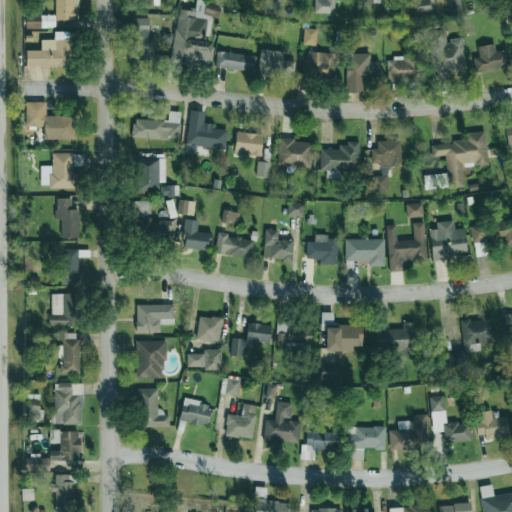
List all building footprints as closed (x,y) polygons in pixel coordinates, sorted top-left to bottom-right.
[(77,20),(76,0),(54,0),(55,14),(25,15),(25,29),(55,28),(55,20),(77,20)] [(265,0),(278,0),(278,14),(265,13),(265,0)] [(315,0),(334,0),(334,13),(315,13),(315,0)] [(413,0),(429,0),(432,12),(416,15),(413,0)] [(171,62),(209,67),(212,41),(209,40),(211,18),(219,19),(220,5),(196,2),(195,11),(177,9),(171,62)] [(148,18),(131,18),(132,58),(155,58),(155,37),(149,37),(148,18)] [(302,45),(315,45),(316,29),(303,28),(302,45)] [(462,38),(446,40),(444,28),(425,31),(433,81),(451,78),(450,72),(467,70),(462,38)] [(40,39),(40,51),(25,50),(24,66),(72,67),(72,40),(40,39)] [(477,47),(495,44),(496,51),(506,49),(510,67),(476,73),(473,57),(479,56),(477,47)] [(293,61),(282,60),(282,50),(259,50),(258,77),(293,78),(293,61)] [(254,55),(216,52),(215,68),(252,71),(254,55)] [(335,53),(305,52),(305,79),(334,79),(335,53)] [(379,61),(369,61),(369,54),(346,53),(345,92),(362,92),(362,79),(379,79),(379,61)] [(388,81),(421,80),(420,55),(403,55),(403,60),(387,60),(388,81)] [(46,116),(46,102),(25,102),(25,127),(43,127),(44,139),(74,139),(74,116),(46,116)] [(136,118),(163,121),(168,120),(167,110),(182,111),(179,139),(134,135),(136,118)] [(188,126),(187,145),(224,149),(225,130),(188,126)] [(430,144),(451,142),(451,139),(465,137),(464,132),(485,130),(488,164),(462,167),(464,187),(427,190),(426,178),(448,176),(446,155),(431,157),(430,144)] [(237,132),(234,154),(261,158),(262,147),(264,135),(237,132)] [(277,134),(275,167),(310,170),(312,143),(295,142),(295,136),(277,134)] [(323,149),(322,169),(327,169),(327,176),(339,177),(340,170),(361,171),(362,139),(346,139),(346,145),(339,145),(339,150),(323,149)] [(378,148),(378,141),(403,140),(404,164),(373,166),(372,149),(378,148)] [(262,147),(261,158),(263,163),(257,162),(256,177),(269,178),(271,148),(262,147)] [(52,153),(51,166),(41,166),(40,187),(77,188),(77,169),(83,169),(84,153),(52,153)] [(122,153),(137,153),(137,163),(122,163),(122,153)] [(139,159),(162,158),(163,182),(157,182),(158,194),(134,195),(133,169),(140,169),(139,159)] [(371,176),(372,191),(387,191),(386,176),(371,176)] [(468,184),(477,183),(478,190),(470,191),(468,184)] [(165,186),(172,186),(173,195),(165,196),(165,186)] [(78,238),(78,210),(71,210),(71,198),(56,198),(55,219),(61,220),(61,237),(78,238)] [(164,201),(170,199),(175,216),(169,218),(164,201)] [(177,199),(175,213),(192,216),(194,202),(177,199)] [(125,203),(146,202),(147,215),(125,216),(125,203)] [(287,202),(286,216),(302,217),(303,203),(287,202)] [(456,203),(462,202),(464,211),(458,213),(456,203)] [(406,204),(407,217),(423,215),(421,203),(406,204)] [(223,209),(221,221),(237,224),(239,212),(223,209)] [(306,218),(309,218),(309,215),(313,215),(313,219),(316,219),(316,224),(306,224),(306,218)] [(171,222),(164,222),(164,217),(154,217),(153,221),(136,221),(136,230),(141,230),(141,236),(172,236),(171,222)] [(183,217),(180,237),(184,237),(183,248),(205,251),(206,244),(210,245),(212,234),(197,232),(199,220),(183,217)] [(428,230),(436,229),(435,222),(453,219),(454,230),(464,229),(467,252),(453,253),(454,257),(432,260),(428,230)] [(469,226),(511,219),(511,246),(503,248),(502,241),(472,246),(469,226)] [(384,225),(395,224),(397,242),(414,241),(413,223),(424,222),(426,260),(403,261),(404,270),(388,271),(384,225)] [(263,227),(261,258),(282,259),(281,263),(291,263),(293,240),(278,239),(278,228),(263,227)] [(251,231),(258,232),(257,241),(250,240),(251,231)] [(216,235),(214,249),(223,250),(223,254),(252,258),(255,241),(250,240),(242,239),(242,235),(235,234),(234,238),(216,235)] [(306,242),(314,242),(315,235),(328,235),(327,239),(337,240),(336,266),(319,265),(319,258),(305,258),(306,242)] [(344,236),(384,236),(384,267),(369,267),(369,262),(344,262),(344,236)] [(77,284),(78,249),(61,249),(60,284),(77,284)] [(77,324),(76,293),(50,294),(50,325),(77,324)] [(136,304),(135,332),(159,332),(160,324),(174,325),(174,305),(136,304)] [(511,313),(501,315),(505,339),(511,338),(511,313)] [(221,318),(198,316),(196,340),(218,342),(221,318)] [(353,351),(353,346),(361,346),(362,325),(332,325),(332,317),(321,317),(321,330),(326,330),(325,351),(353,351)] [(271,325),(248,322),(246,340),(232,338),(230,355),(242,356),(244,347),(256,349),(257,342),(268,344),(271,325)] [(414,322),(402,323),(403,329),(376,329),(376,350),(402,350),(402,356),(415,356),(414,322)] [(276,346),(302,347),(304,327),(285,326),(285,333),(277,332),(276,346)] [(78,374),(79,333),(62,333),(61,374),(78,374)] [(135,378),(164,378),(164,340),(136,340),(135,378)] [(221,350),(202,350),(202,353),(187,353),(187,368),(220,369),(221,350)] [(336,363),(319,363),(319,381),(335,382),(336,363)] [(225,394),(238,395),(240,380),(226,378),(225,394)] [(82,383),(54,383),(54,424),(82,424),(82,383)] [(139,427),(169,427),(168,412),(157,412),(157,388),(139,389),(139,427)] [(471,440),(469,422),(446,424),(443,395),(429,396),(432,432),(443,431),(444,443),(471,440)] [(179,421),(208,426),(211,405),(183,399),(179,421)] [(292,403),(276,401),(274,420),(265,419),(262,440),(298,444),(300,421),(290,420),(292,403)] [(227,414),(224,435),(252,439),(256,405),(242,404),(240,416),(227,414)] [(507,417),(492,418),(491,411),(475,412),(477,438),(509,435),(507,417)] [(397,421),(397,430),(388,430),(389,450),(427,449),(426,414),(413,415),(413,421),(397,421)] [(384,449),(385,427),(348,426),(347,460),(363,461),(363,449),(384,449)] [(314,460),(314,449),(336,450),(337,438),(329,438),(329,428),(307,427),(306,444),(301,444),(300,459),(314,460)] [(79,460),(78,430),(50,431),(50,443),(59,443),(59,450),(49,451),(50,461),(79,460)] [(72,511),(72,474),(52,475),(53,511),(72,511)] [(511,511),(511,492),(493,495),(491,485),(479,486),(482,511),(511,511)] [(287,511),(288,502),(255,500),(254,511),(287,511)] [(470,511),(470,503),(438,505),(438,511),(470,511)]
